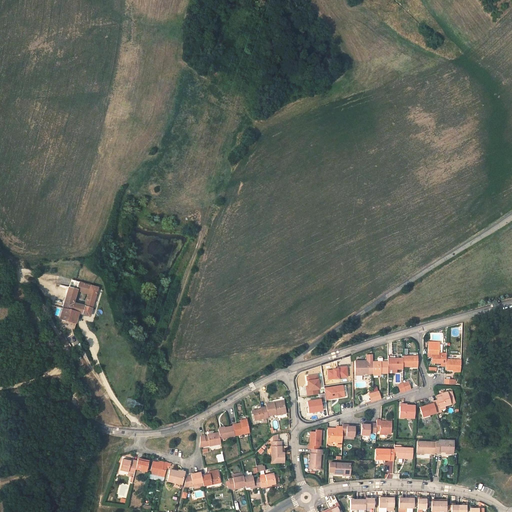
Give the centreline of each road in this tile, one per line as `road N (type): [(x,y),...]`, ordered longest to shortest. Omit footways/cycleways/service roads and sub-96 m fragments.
road 1 (unclassified): [(288,368),(511,214)]
road 2 (track): [(138,433),(148,359),(202,234),(201,217)]
road 3 (residential): [(502,511),(453,489),(389,484),(305,497)]
road 4 (residential): [(417,328),(428,386),(293,431)]
road 5 (track): [(0,253),(36,292),(68,354),(74,406)]
road 6 (unclassified): [(0,397),(48,397),(138,433)]
road 7 (unclassified): [(417,328),(288,368)]
